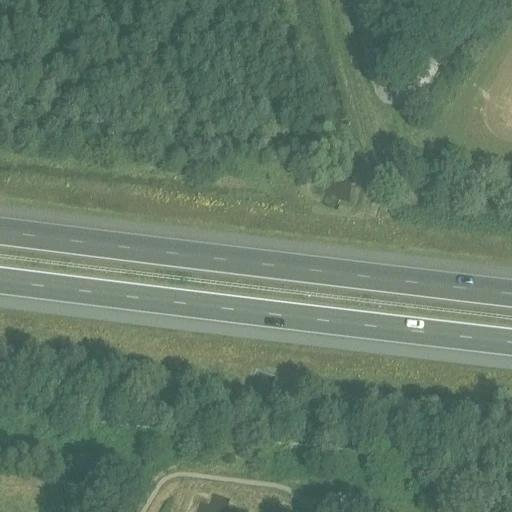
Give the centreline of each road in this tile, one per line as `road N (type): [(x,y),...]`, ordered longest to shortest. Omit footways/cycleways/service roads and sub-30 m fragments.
road 1 (unclassified): [(511,53),(475,101),(444,112),(0,56)]
road 2 (motorway): [(0,283),(511,344)]
road 3 (motorway): [(511,296),(0,235)]
road 4 (unclassified): [(394,124),(408,128),(487,0)]
road 5 (track): [(394,124),(360,0)]
